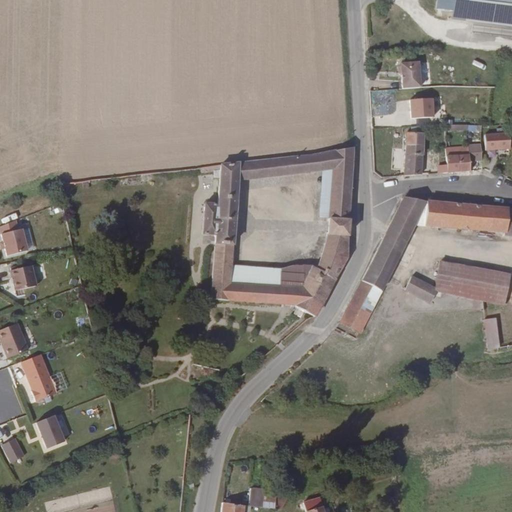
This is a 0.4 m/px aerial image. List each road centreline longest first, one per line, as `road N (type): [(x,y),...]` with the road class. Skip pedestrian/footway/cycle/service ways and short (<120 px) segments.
road 1 (residential): [(370,198),(349,279),(320,329),(231,423),(207,511)]
road 2 (residential): [(357,0),(370,198)]
road 3 (residential): [(511,194),(451,182),(370,198)]
